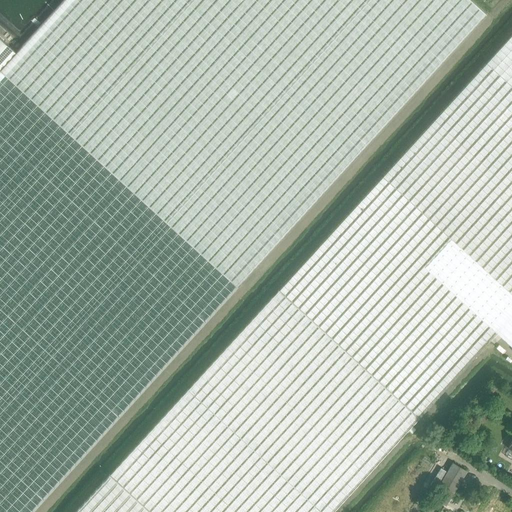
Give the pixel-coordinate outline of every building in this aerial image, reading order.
[(0,511),(31,511),(373,138),(222,0),(63,0),(16,52),(0,37),(0,511)] [(471,0),(222,0),(373,138),(486,14),(471,0)] [(511,32),(278,289),(109,474),(150,511),(332,511),(418,417),(496,332),(511,346),(511,32)] [(446,506),(454,492),(466,471),(452,463),(440,484),(432,498),(446,506)] [(105,469),(66,511),(150,511),(109,474),(105,469)]
